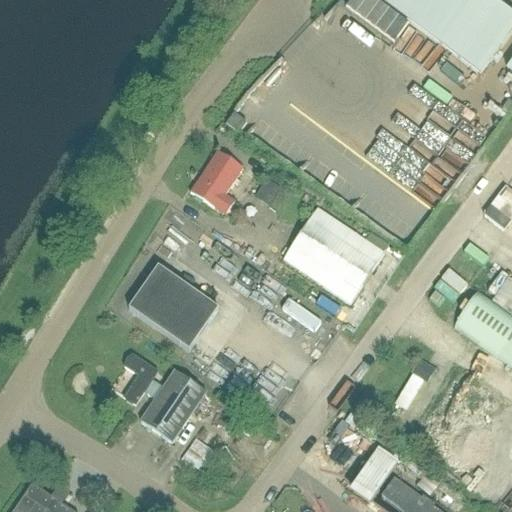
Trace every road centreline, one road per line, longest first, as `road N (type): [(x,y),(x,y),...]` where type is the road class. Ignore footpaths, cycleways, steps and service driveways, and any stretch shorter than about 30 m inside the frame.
road 1 (unclassified): [(11,403),(163,153),(280,0)]
road 2 (unclassified): [(249,511),(511,158)]
road 3 (unclassified): [(171,511),(11,403)]
